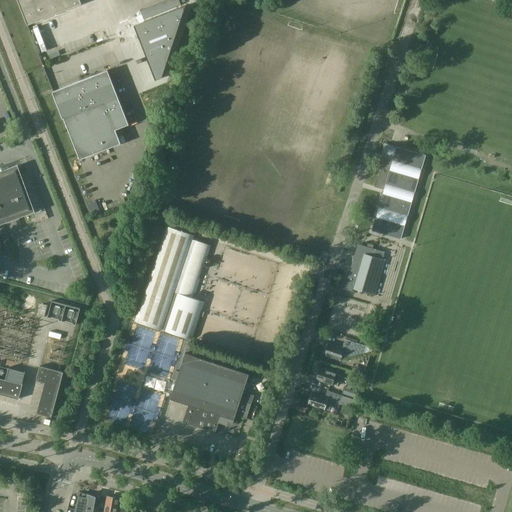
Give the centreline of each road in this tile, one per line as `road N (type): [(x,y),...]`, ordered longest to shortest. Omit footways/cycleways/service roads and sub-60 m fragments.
road 1 (unclassified): [(253,507),(414,0)]
road 2 (tertiary): [(253,507),(72,460)]
